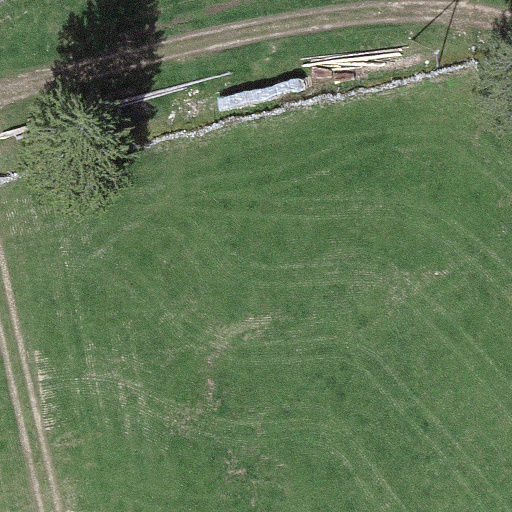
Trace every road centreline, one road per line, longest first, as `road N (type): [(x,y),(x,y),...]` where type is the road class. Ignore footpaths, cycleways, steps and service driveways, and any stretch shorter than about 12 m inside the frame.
road 1 (track): [(511,25),(402,8),(248,29),(0,102)]
road 2 (track): [(54,511),(0,262)]
